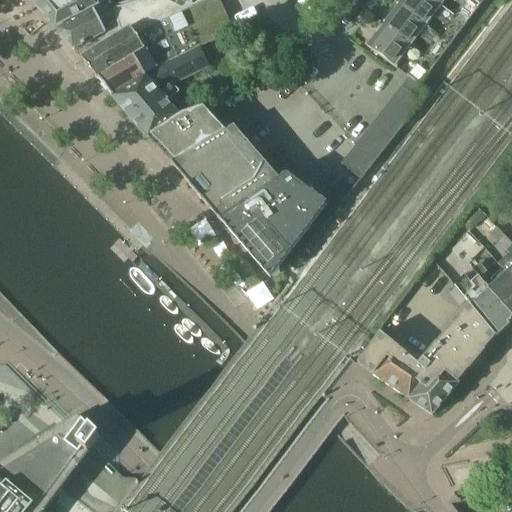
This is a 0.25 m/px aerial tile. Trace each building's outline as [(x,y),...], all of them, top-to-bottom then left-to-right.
[(31,0),(57,29),(100,7),(111,1),(110,0),(31,0)] [(107,34),(111,42),(131,30),(135,35),(161,23),(177,16),(208,0),(135,0),(114,7),(112,0),(111,1),(100,7),(57,29),(75,50),(107,34)] [(179,59),(201,47),(233,32),(218,0),(208,0),(177,16),(161,23),(179,59)] [(441,7),(432,0),(406,0),(404,4),(402,2),(398,6),(426,27),(434,17),(446,26),(439,36),(451,45),(466,25),(454,16),(442,6),(441,7)] [(432,0),(441,7),(442,6),(446,0),(453,0),(461,6),(454,16),(466,25),(481,5),(474,0),(432,0)] [(431,46),(424,56),(423,56),(436,66),(451,45),(439,36),(426,27),(398,6),(392,15),(394,17),(388,24),(386,22),(383,26),(411,47),(418,37),(431,46)] [(161,23),(135,35),(145,51),(99,79),(113,96),(135,82),(179,59),(161,23)] [(423,56),(424,56),(411,47),(383,26),(376,36),(378,37),(373,44),(371,42),(368,47),(395,68),(403,57),(416,67),(408,78),(420,87),(436,66),(423,56)] [(145,51),(135,35),(131,30),(111,42),(83,59),(100,79),(99,79),(145,51)] [(135,82),(113,96),(114,97),(113,98),(148,139),(149,138),(150,137),(179,118),(181,118),(168,102),(179,93),(173,85),(209,66),(201,47),(179,59),(135,82)] [(402,87),(394,98),(412,113),(421,102),(402,87)] [(394,98),(386,107),(405,122),(412,113),(394,98)] [(405,122),(386,107),(379,117),(398,131),(405,122)] [(149,138),(172,164),(227,133),(226,132),(204,109),(195,112),(181,118),(179,118),(150,137),(149,138)] [(379,117),(371,126),(390,141),(398,131),(379,117)] [(364,136),(383,150),(390,141),(371,126),(364,136)] [(227,133),(172,164),(172,165),(189,185),(189,186),(202,200),(219,221),(221,220),(280,181),(279,181),(234,128),(226,132),(227,133)] [(357,145),(375,160),(383,150),(364,136),(357,145)] [(375,160),(357,145),(341,164),(360,179),(375,160)] [(280,181),(221,220),(271,279),(326,205),(287,175),(279,181),(280,181)] [(471,219),(463,226),(469,232),(476,225),(471,219)] [(498,265),(499,265),(511,280),(511,244),(505,237),(498,243),(509,255),(498,265)] [(494,284),(489,288),(511,316),(511,280),(499,265),(488,275),(494,284)] [(496,338),(511,322),(511,316),(489,288),(479,277),(472,283),(466,276),(455,286),(469,304),(469,303),(497,337),(496,337),(496,338)] [(379,333),(376,337),(358,364),(374,375),(373,376),(432,416),(458,384),(457,384),(469,370),(469,371),(485,352),(484,351),(496,337),(497,337),(469,303),(469,304),(452,324),(452,325),(442,337),(437,344),(436,343),(418,365),(379,333)] [(0,511),(45,511),(100,440),(78,418),(58,430),(56,426),(17,450),(19,453),(0,464),(0,511)]
